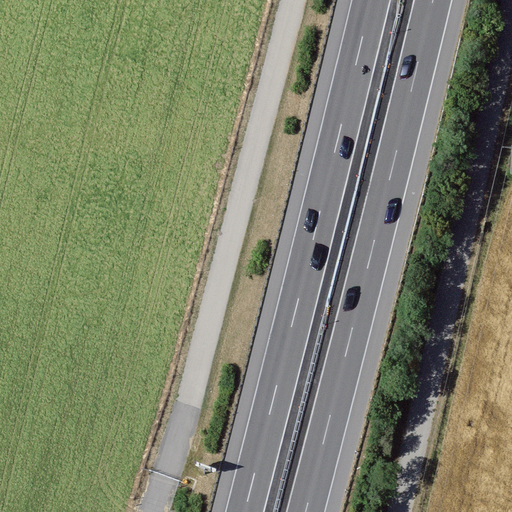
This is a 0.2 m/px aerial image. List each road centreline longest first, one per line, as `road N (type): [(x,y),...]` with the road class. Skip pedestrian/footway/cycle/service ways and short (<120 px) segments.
road 1 (motorway): [(306,511),(433,0)]
road 2 (motorway): [(371,0),(245,511)]
